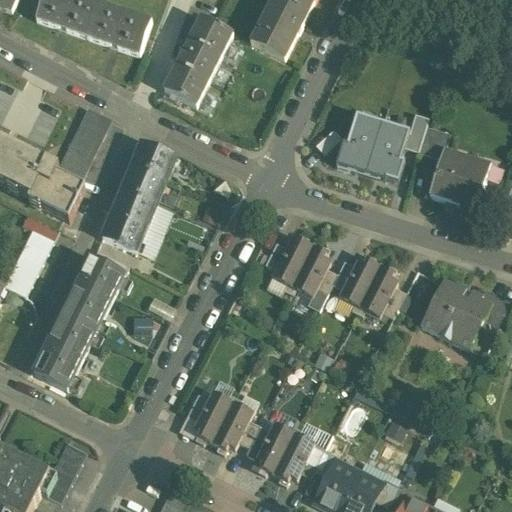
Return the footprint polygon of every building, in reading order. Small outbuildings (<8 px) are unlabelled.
[(19,0),(0,0),(0,12),(11,18),(19,0)] [(100,9),(75,0),(45,0),(37,24),(88,42),(100,9)] [(299,0),(276,0),(251,48),(285,65),(314,7),(299,0)] [(100,9),(88,42),(139,59),(151,26),(100,9)] [(189,49),(220,64),(234,38),(202,23),(189,49)] [(177,72),(209,88),(220,64),(189,49),(177,72)] [(209,88),(177,72),(165,95),(197,111),(209,88)] [(110,125),(88,114),(83,124),(105,134),(110,125)] [(337,171),(368,181),(384,128),(357,120),(348,149),(344,148),(337,171)] [(416,120),(410,136),(405,154),(418,158),(427,131),(429,124),(416,120)] [(105,134),(83,124),(78,133),(100,144),(105,134)] [(401,165),(405,154),(410,136),(384,128),(368,181),(386,187),(387,184),(399,188),(405,166),(401,165)] [(450,139),(427,131),(418,158),(442,165),(445,155),(450,139)] [(100,144),(78,133),(74,142),(96,153),(100,144)] [(96,153),(74,142),(69,152),(92,163),(96,153)] [(0,169),(10,150),(0,145),(0,169)] [(174,161),(141,148),(131,172),(165,185),(174,161)] [(78,190),(63,182),(64,181),(58,178),(60,175),(58,174),(47,168),(10,150),(0,169),(0,186),(30,203),(28,206),(68,226),(85,194),(78,190)] [(92,163),(69,152),(65,160),(87,172),(92,163)] [(487,180),(471,175),(475,163),(445,155),(442,165),(431,200),(476,214),(487,180)] [(87,172),(65,160),(60,170),(83,181),(87,172)] [(83,181),(60,170),(58,174),(60,175),(58,178),(64,181),(63,182),(78,190),(83,181)] [(165,185),(131,172),(122,195),(155,208),(165,185)] [(511,191),(502,220),(511,223),(511,191)] [(155,208),(122,195),(112,219),(145,232),(155,208)] [(27,219),(22,229),(32,235),(33,234),(54,244),(59,235),(27,219)] [(145,232),(112,219),(103,244),(136,257),(145,232)] [(32,235),(5,289),(26,300),(54,244),(33,234),(32,235)] [(296,250),(291,247),(287,255),(276,275),(272,283),(287,290),(284,295),(289,298),(313,252),(307,248),(308,245),(301,241),(296,250)] [(276,249),(265,270),(276,275),(287,255),(276,249)] [(320,255),(313,252),(289,298),(295,301),(298,296),(312,304),(316,296),(327,275),(331,267),(325,264),(329,255),(322,252),(320,255)] [(376,264),(368,260),(364,270),(358,267),(355,272),(343,295),(339,303),(354,310),(351,315),(357,318),(381,272),(374,268),(376,264)] [(124,279),(92,263),(63,321),(95,337),(124,279)] [(355,272),(344,266),(337,280),(332,290),(343,295),(355,272)] [(381,272),(357,318),(363,321),(365,316),(380,323),(383,318),(395,293),(398,287),(393,284),(397,275),(389,271),(388,275),(381,272)] [(337,280),(327,275),(316,296),(327,301),(332,290),(337,280)] [(455,292),(444,286),(421,331),(440,341),(440,342),(450,347),(450,346),(469,356),(485,325),(493,311),(481,305),(483,302),(481,301),(473,297),(468,307),(462,304),(467,294),(457,289),(455,292)] [(395,293),(383,318),(393,323),(406,298),(395,293)] [(511,311),(484,295),(481,301),(483,302),(481,305),(493,311),(485,325),(500,333),(511,311)] [(171,323),(176,311),(153,300),(148,311),(171,323)] [(95,337),(63,321),(35,378),(67,394),(95,337)] [(228,405),(214,398),(210,405),(199,427),(195,434),(200,437),(196,446),(204,450),(205,446),(212,449),(236,402),(231,400),(228,405)] [(199,400),(188,421),(199,427),(210,405),(199,400)] [(254,418),(240,411),(242,406),(236,402),(212,449),(219,453),(217,457),(225,460),(229,451),(236,455),(239,447),(250,426),(254,418)] [(260,431),(250,426),(239,447),(249,452),(260,431)] [(261,458),(257,466),(262,469),(258,477),(266,481),(267,478),(273,481),(297,434),(292,432),(290,437),(275,429),(272,436),(261,458)] [(272,436),(260,431),(249,452),(249,453),(261,458),(272,436)] [(313,448),(301,442),(303,437),(297,434),(273,481),(281,485),(279,488),(287,492),(292,483),(297,485),(311,457),(315,449),(313,448)] [(333,440),(320,434),(313,448),(315,449),(326,454),(333,440)] [(51,481),(42,499),(61,509),(87,458),(68,448),(51,481)] [(326,454),(315,449),(311,457),(322,463),(325,456),(326,454)] [(51,481),(0,455),(0,454),(0,511),(35,511),(42,499),(51,481)] [(338,462),(325,456),(322,463),(314,477),(326,483),(334,467),(336,467),(338,462)] [(322,463),(311,457),(301,478),(311,484),(314,477),(322,463)] [(326,483),(315,506),(326,511),(342,511),(359,479),(336,467),(334,467),(326,483)] [(382,490),(359,479),(342,511),(372,511),(375,507),(383,491),(382,490)] [(387,511),(398,492),(385,485),(382,490),(383,491),(375,507),(385,511),(387,511)] [(411,498),(398,492),(387,511),(402,511),(407,503),(408,504),(411,498)] [(171,497),(165,507),(174,511),(187,511),(191,507),(171,497)] [(402,511),(424,511),(408,504),(407,503),(402,511)]
